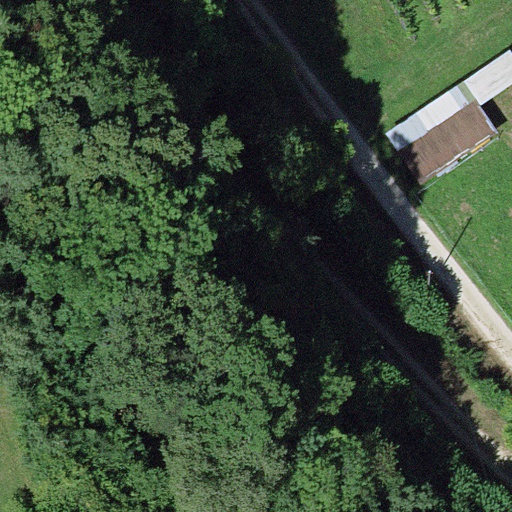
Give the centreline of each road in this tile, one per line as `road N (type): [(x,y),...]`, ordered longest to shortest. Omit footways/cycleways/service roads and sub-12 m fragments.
road 1 (track): [(54,0),(196,142),(511,490)]
road 2 (track): [(511,363),(235,0)]
